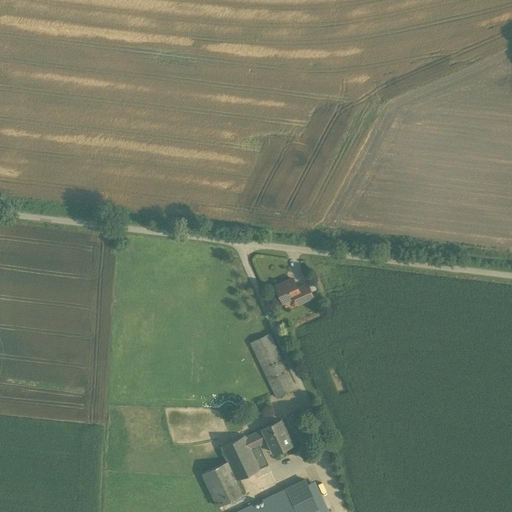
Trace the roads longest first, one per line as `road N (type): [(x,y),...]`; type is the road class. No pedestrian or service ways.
road 1 (unclassified): [(511,275),(0,212)]
road 2 (unknown): [(186,235),(254,428)]
